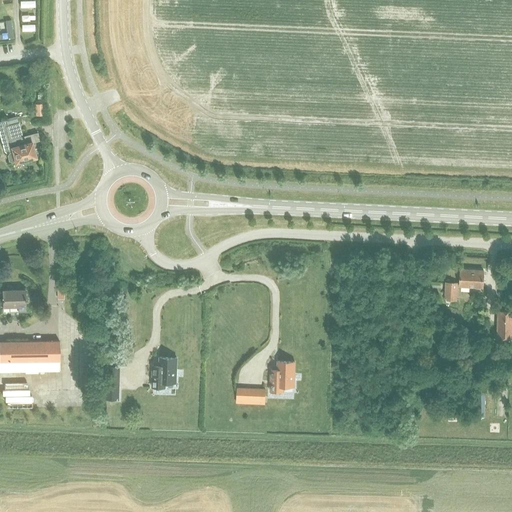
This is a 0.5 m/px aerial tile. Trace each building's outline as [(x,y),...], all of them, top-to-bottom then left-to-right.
[(31,143),(38,141),(36,134),(22,138),(17,124),(8,127),(5,120),(0,121),(0,136),(5,153),(12,150),(12,152),(9,153),(8,156),(9,160),(12,162),(15,161),(15,163),(35,157),(31,143)] [(482,287),(483,270),(461,269),(460,286),(482,287)] [(456,301),(457,283),(445,282),(445,300),(456,301)] [(24,289),(1,289),(1,306),(17,306),(17,311),(24,310),(24,289)] [(511,338),(511,310),(497,310),(496,338),(511,338)] [(0,371),(59,370),(58,340),(0,341),(0,371)] [(176,382),(176,358),(160,357),(159,366),(152,365),(152,387),(165,387),(165,382),(176,382)] [(294,386),(294,361),(278,361),(277,369),(271,369),(270,391),(283,391),(284,386),(294,386)] [(106,367),(106,377),(118,377),(119,367),(106,367)] [(237,388),(236,402),(244,402),(245,388),(237,388)] [(106,389),(106,399),(118,399),(118,389),(106,389)] [(257,389),(256,400),(264,400),(265,389),(257,389)]
